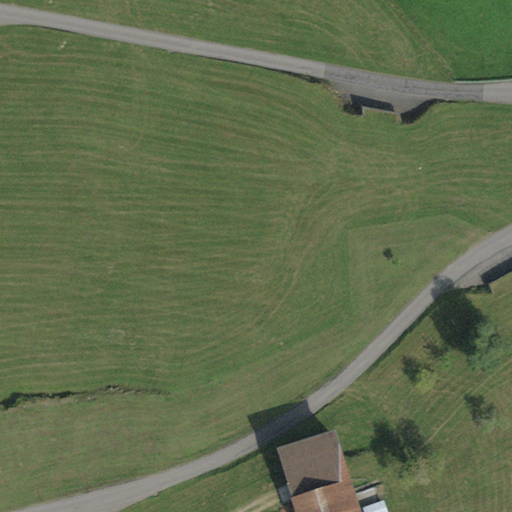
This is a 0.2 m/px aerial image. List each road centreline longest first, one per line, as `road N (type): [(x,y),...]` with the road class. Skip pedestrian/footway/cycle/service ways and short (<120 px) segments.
road 1 (unclassified): [(511,237),(449,276),(361,365),(257,441),(209,465),(63,511)]
road 2 (unclassified): [(0,12),(387,84),(511,91)]
